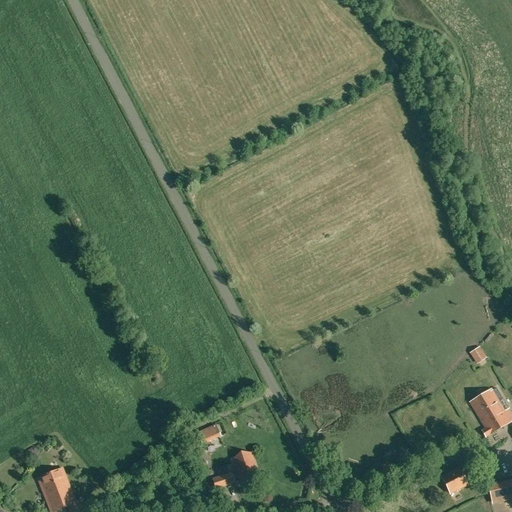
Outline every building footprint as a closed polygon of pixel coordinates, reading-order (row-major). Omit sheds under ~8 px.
[(473,350),(480,361),(490,354),(483,343),(473,350)] [(486,428),(482,430),(486,437),(511,422),(491,390),(470,403),(486,428)] [(198,433),(203,444),(221,436),(216,425),(198,433)] [(251,453),(232,459),(236,472),(212,479),(215,489),(258,475),(251,453)] [(468,485),(464,478),(473,474),(470,468),(467,469),(465,465),(441,478),(450,494),(468,485)] [(62,469),(45,476),(60,510),(68,506),(70,511),(78,511),(83,510),(79,500),(75,502),(62,469)] [(54,511),(60,510),(45,476),(37,479),(50,511),(54,511)] [(494,503),(511,497),(511,483),(490,489),(494,503)]
